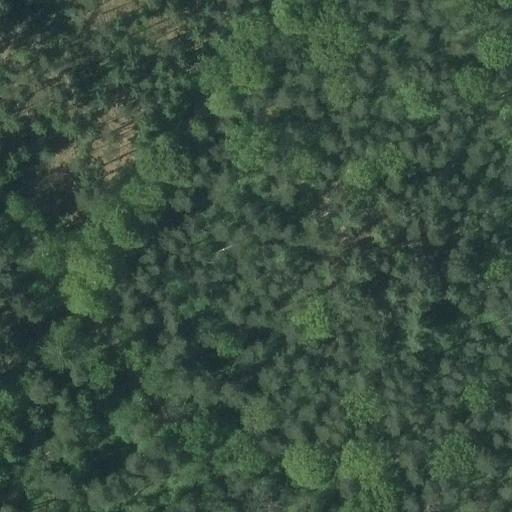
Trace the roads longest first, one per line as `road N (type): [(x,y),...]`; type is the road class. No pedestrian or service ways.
road 1 (track): [(280,0),(66,282)]
road 2 (track): [(66,282),(253,511)]
